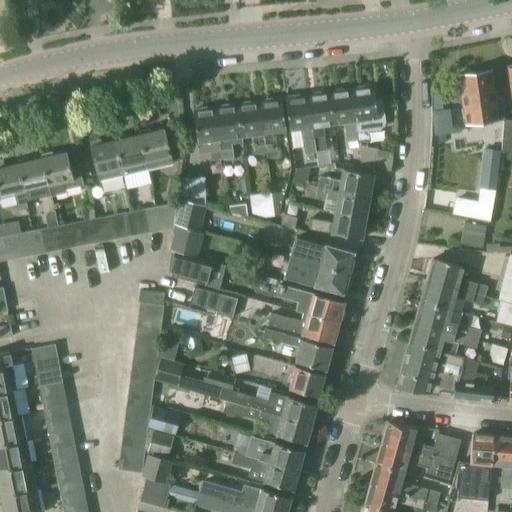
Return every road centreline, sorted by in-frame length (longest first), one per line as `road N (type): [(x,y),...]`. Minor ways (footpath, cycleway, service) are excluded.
road 1 (tertiary): [(0,80),(95,55),(417,25)]
road 2 (residential): [(417,25),(409,211),(358,396)]
road 3 (residential): [(358,396),(511,421)]
road 4 (residential): [(358,396),(324,511)]
